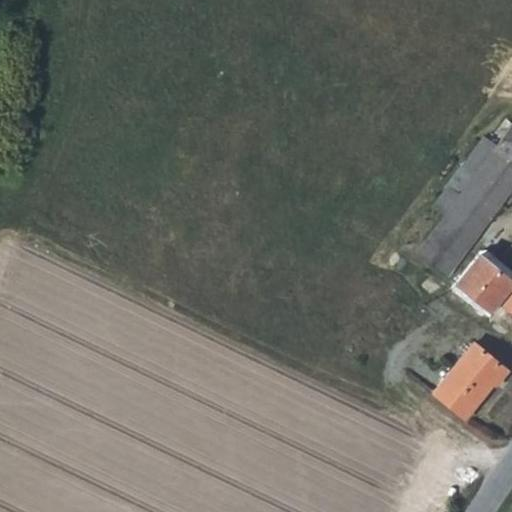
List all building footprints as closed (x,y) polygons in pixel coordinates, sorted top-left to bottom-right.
[(432,202),(443,211),(431,227),(463,252),(476,235),(473,232),(485,216),(488,218),(511,186),(511,141),(510,140),(500,154),(492,147),(460,190),(449,182),(432,202)] [(463,252),(431,227),(413,252),(443,274),(463,252)] [(505,282),(490,270),(466,298),(485,314),(496,300),(509,285),(505,282)] [(511,278),(509,276),(505,282),(509,285),(496,300),(511,313),(511,278)] [(470,343),(444,376),(473,399),(499,366),(470,343)]
